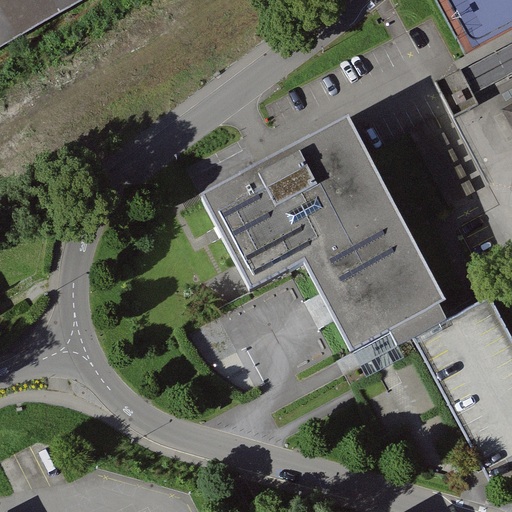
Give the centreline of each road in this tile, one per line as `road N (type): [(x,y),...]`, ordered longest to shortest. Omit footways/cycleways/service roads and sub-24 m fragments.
road 1 (tertiary): [(355,0),(115,183),(79,241),(76,345)]
road 2 (tertiary): [(76,345),(113,394),(150,424),(442,511)]
